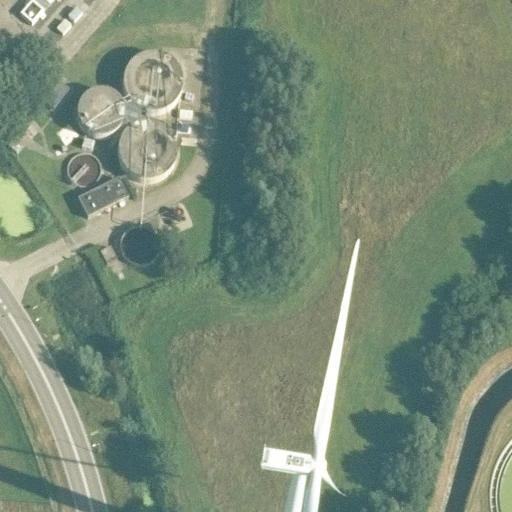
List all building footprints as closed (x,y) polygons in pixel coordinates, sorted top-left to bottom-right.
[(32,2),(20,16),(32,27),(44,13),(32,2)] [(120,82),(121,91),(125,100),(131,107),(140,112),(150,114),(159,112),(168,108),(174,101),(178,92),(179,82),(177,73),(172,64),(164,58),(155,55),(145,54),(136,58),(128,64),(122,72),(120,82)] [(59,87),(43,106),(52,114),(68,95),(59,87)] [(87,135),(94,138),(102,137),(109,135),(115,130),(119,123),(120,116),(119,108),(116,101),(110,96),(103,93),(96,92),(88,94),(82,98),(77,104),(75,111),(75,118),(77,125),(81,131),(87,135)] [(179,113),(179,120),(191,121),(192,114),(179,113)] [(118,153),(119,163),(123,172),(129,179),(138,184),(147,185),(157,184),(166,179),(172,172),(176,163),(177,153),(175,144),(170,136),(162,129),(153,126),(143,126),(133,129),(125,135),(120,143),(118,153)] [(84,142),(81,150),(91,152),(94,144),(84,142)] [(70,162),(67,167),(66,173),(67,178),(69,183),(73,187),(77,189),(83,190),(88,190),(93,187),(96,183),(99,179),(100,174),(99,168),(96,163),(92,159),(86,157),(81,157),(75,158),(70,162)] [(118,181),(78,202),(87,221),(128,200),(118,181)] [(123,236),(120,242),(119,248),(120,254),(123,260),(127,264),(133,267),(139,268),(145,267),(150,264),(155,259),(157,253),(157,247),(156,241),(152,235),(147,232),(141,229),(135,230),(128,232),(123,236)] [(110,250),(100,255),(107,268),(117,263),(110,250)] [(511,511),(511,448),(507,455),(500,470),(495,485),(494,501),(495,511),(511,511)]
